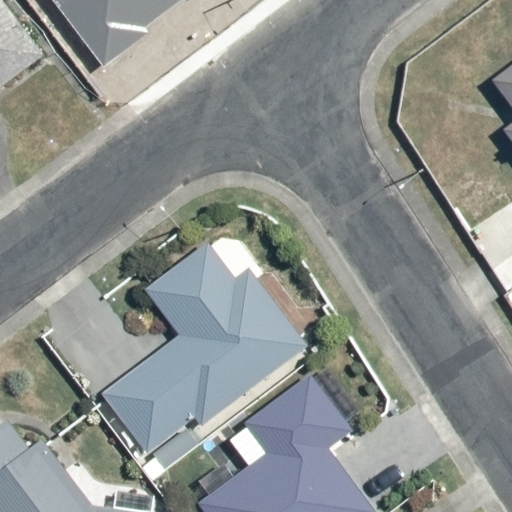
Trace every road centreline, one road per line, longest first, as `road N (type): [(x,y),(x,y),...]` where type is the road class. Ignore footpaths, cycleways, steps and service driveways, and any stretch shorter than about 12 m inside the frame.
road 1 (residential): [(511,477),(232,44)]
road 2 (residential): [(0,217),(232,44)]
